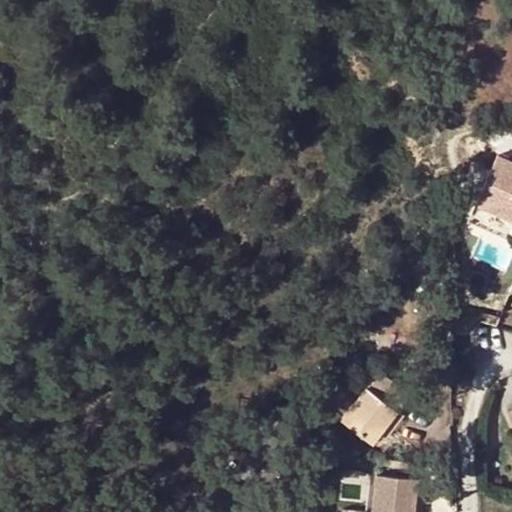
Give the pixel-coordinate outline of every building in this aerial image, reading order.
[(511,163),(497,157),(478,205),(511,219),(511,163)] [(511,240),(511,219),(478,205),(470,224),(511,240)] [(395,413),(409,394),(379,370),(342,417),(373,441),(378,434),(382,429),(388,434),(401,417),(395,413)] [(385,439),(388,434),(382,429),(378,434),(385,439)] [(413,511),(416,476),(375,473),(373,506),(387,507),(386,511),(413,511)]
